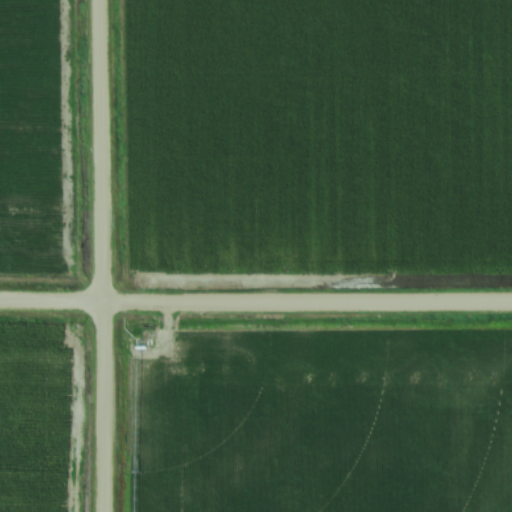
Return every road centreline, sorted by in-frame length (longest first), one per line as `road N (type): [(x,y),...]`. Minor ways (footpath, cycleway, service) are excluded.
road 1 (residential): [(101,511),(96,0)]
road 2 (residential): [(0,300),(511,303)]
